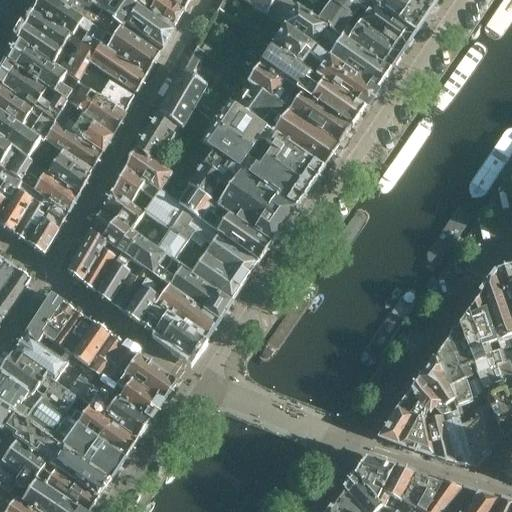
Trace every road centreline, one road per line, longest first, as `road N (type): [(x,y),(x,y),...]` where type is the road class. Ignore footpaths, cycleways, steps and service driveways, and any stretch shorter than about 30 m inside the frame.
road 1 (residential): [(463,0),(204,383)]
road 2 (residential): [(0,353),(208,0)]
road 3 (residential): [(351,443),(488,248)]
road 4 (residential): [(351,443),(204,383)]
road 5 (residential): [(204,383),(114,511)]
